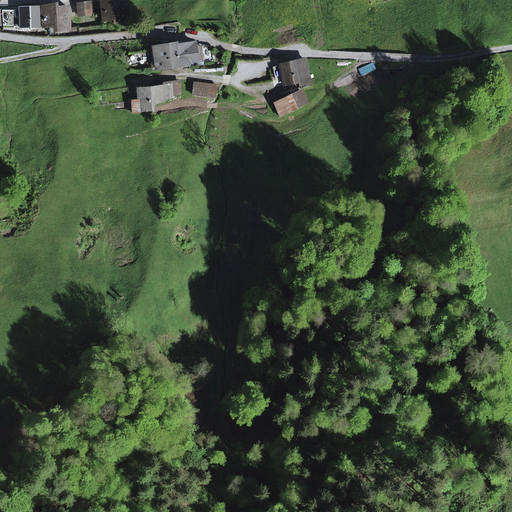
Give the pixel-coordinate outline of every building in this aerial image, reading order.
[(125,21),(121,0),(100,0),(103,20),(113,19),(114,23),(119,23),(125,21)] [(90,15),(90,2),(77,4),(79,16),(90,15)] [(54,9),(54,5),(41,7),(43,27),(50,26),(54,25),(55,30),(69,29),(67,7),(54,9)] [(39,27),(38,7),(19,7),(20,18),(20,27),(39,27)] [(2,10),(3,26),(14,26),(14,18),(14,10),(2,10)] [(176,46),(178,58),(185,57),(186,60),(188,59),(189,65),(197,63),(197,62),(203,61),(201,47),(194,45),(194,43),(188,42),(176,42),(176,46)] [(185,57),(178,58),(176,46),(153,49),(156,69),(173,67),(189,65),(188,59),(186,60),(185,57)] [(300,88),(311,85),(305,60),(273,67),(275,78),(282,77),(284,85),(298,82),(300,88)] [(172,93),(181,92),(180,83),(162,85),(162,86),(137,89),(138,100),(131,100),(133,113),(140,113),(140,111),(152,109),(152,103),(163,102),(163,100),(172,98),(172,93)] [(192,95),(213,98),(216,86),(194,83),(193,90),(192,89),(192,91),(193,91),(192,95)] [(279,117),(307,103),(301,91),(274,104),(279,117)]
